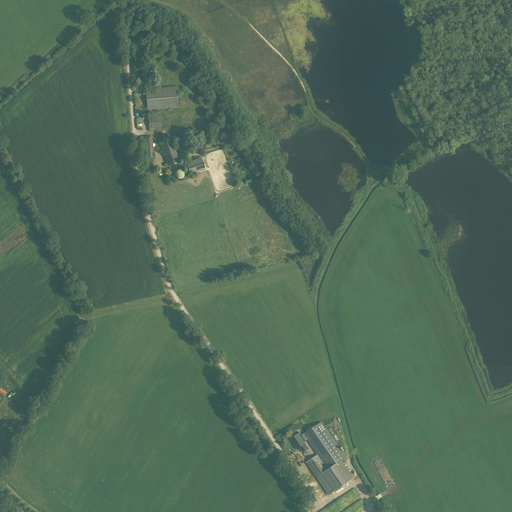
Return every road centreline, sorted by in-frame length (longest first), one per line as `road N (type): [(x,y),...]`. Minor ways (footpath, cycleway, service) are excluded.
road 1 (unclassified): [(303,511),(305,490),(163,273),(137,173),(122,0)]
road 2 (track): [(114,0),(0,101)]
